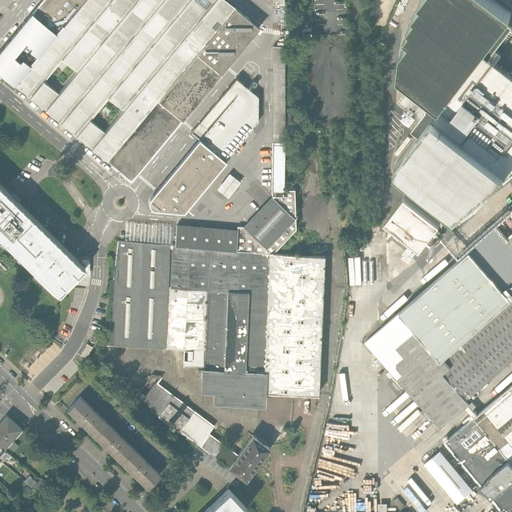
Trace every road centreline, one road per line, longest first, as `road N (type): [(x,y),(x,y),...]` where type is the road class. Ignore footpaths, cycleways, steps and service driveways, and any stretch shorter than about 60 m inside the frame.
road 1 (tertiary): [(16,393),(136,511)]
road 2 (unknown): [(406,465),(511,371)]
